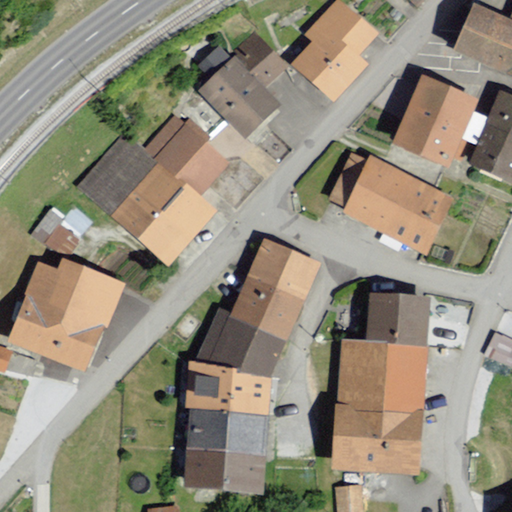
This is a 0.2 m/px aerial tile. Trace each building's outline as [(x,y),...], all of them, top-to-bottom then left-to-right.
[(292,67),(333,104),(369,66),(359,56),(376,37),(338,2),(304,38),(312,46),(292,67)] [(511,19),(471,3),(451,53),(511,77),(511,19)] [(198,93),(244,141),(280,107),(234,58),(198,93)] [(422,76),(393,144),(449,168),(478,101),(422,76)] [(511,99),(497,94),(468,166),(511,183),(511,99)] [(175,114),(143,150),(198,199),(231,163),(175,114)] [(74,187),(165,265),(212,210),(198,199),(143,150),(121,132),(74,187)] [(341,215),(426,257),(455,199),(370,157),(341,215)] [(34,231),(72,253),(92,220),(54,197),(34,231)] [(264,241),(248,277),(304,301),(319,263),(264,241)] [(35,264),(2,347),(85,379),(122,285),(62,261),(57,273),(35,264)] [(230,319),(286,343),(304,301),(248,277),(230,319)] [(425,302),(371,297),(366,345),(420,351),(425,302)] [(206,364),(268,378),(286,343),(230,319),(206,364)] [(511,334),(495,328),(486,352),(511,362),(511,334)] [(366,345),(343,343),(338,406),(424,414),(430,351),(420,351),(366,345)] [(0,351),(0,375),(2,377),(11,356),(0,351)] [(190,450),(262,454),(268,378),(206,364),(189,363),(190,450)] [(338,406),(332,473),(419,477),(424,414),(338,406)] [(190,450),(188,487),(259,491),(262,454),(190,450)] [(335,490),(337,511),(361,511),(359,488),(335,490)]
